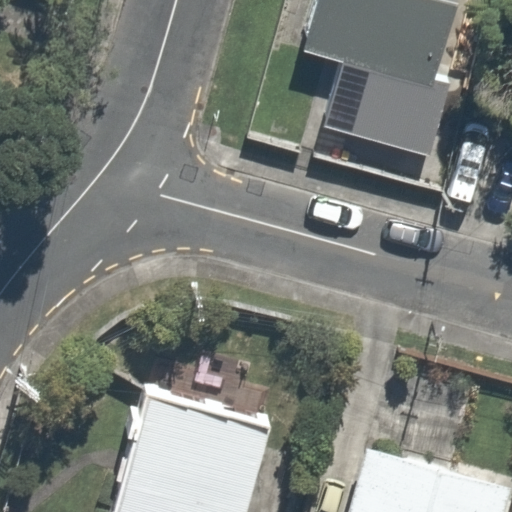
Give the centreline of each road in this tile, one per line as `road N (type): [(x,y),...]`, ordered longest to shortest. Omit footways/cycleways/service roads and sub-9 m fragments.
road 1 (residential): [(102,179),(511,294)]
road 2 (residential): [(102,179),(137,120),(175,0)]
road 3 (residential): [(0,296),(102,179)]
